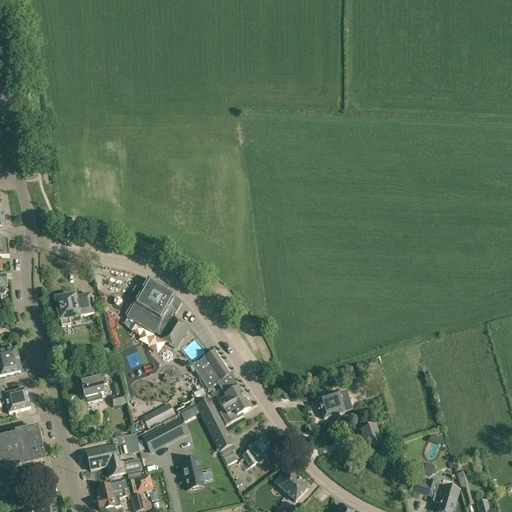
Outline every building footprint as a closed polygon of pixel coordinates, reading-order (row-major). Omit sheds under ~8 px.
[(129,310),(126,316),(128,316),(127,318),(153,334),(154,333),(159,336),(158,337),(176,349),(189,329),(171,317),(172,314),(175,316),(181,305),(175,299),(176,296),(148,280),(133,305),(134,306),(131,311),(129,310)] [(59,322),(62,322),(62,327),(70,325),(69,321),(80,318),(80,317),(94,315),(90,295),(76,298),(76,296),(55,300),(59,322)] [(0,364),(18,361),(16,350),(0,354),(0,364)] [(95,353),(99,366),(112,364),(108,350),(95,353)] [(148,351),(131,357),(137,374),(154,368),(148,351)] [(241,414),(251,409),(239,387),(237,388),(230,376),(230,375),(214,352),(205,358),(193,366),(207,391),(217,384),(224,395),(226,398),(219,402),(224,412),(219,415),(226,426),(243,416),(241,414)] [(0,378),(21,374),(18,361),(0,364),(0,378)] [(344,371),(348,384),(356,381),(352,369),(344,371)] [(103,401),(101,396),(104,395),(102,387),(107,385),(104,373),(99,375),(100,380),(82,384),(84,391),(83,391),(86,399),(88,405),(103,401)] [(354,386),(357,396),(364,394),(361,384),(354,386)] [(0,403),(6,402),(9,415),(30,411),(25,391),(4,396),(3,391),(0,391),(0,403)] [(147,409),(157,411),(161,395),(151,392),(147,409)] [(318,400),(324,420),(345,414),(338,393),(318,400)] [(111,398),(114,408),(127,405),(124,395),(111,398)] [(209,400),(197,407),(214,441),(227,434),(209,400)] [(169,406),(143,419),(148,430),(160,425),(166,422),(175,418),(169,406)] [(181,415),(184,421),(199,414),(196,407),(181,415)] [(151,453),(186,435),(179,421),(143,439),(151,453)] [(361,431),(366,448),(381,443),(375,427),(361,431)] [(0,472),(33,465),(44,462),(37,429),(0,437),(0,472)] [(220,453),(222,457),(232,452),(230,448),(233,446),(232,445),(234,444),(231,437),(229,438),(227,434),(214,441),(220,453)] [(125,439),(129,456),(139,453),(136,437),(125,439)] [(260,464),(266,460),(268,464),(275,459),(273,455),(274,455),(264,439),(249,448),(251,451),(243,456),(250,467),(258,462),(260,464)] [(106,468),(107,469),(118,466),(118,465),(116,458),(121,457),(119,447),(114,448),(114,447),(86,453),(90,472),(106,468)] [(232,452),(222,457),(227,466),(237,461),(232,452)] [(118,466),(107,469),(109,478),(125,474),(125,475),(141,471),(139,460),(123,464),(118,465),(118,466)] [(188,492),(203,488),(197,460),(181,463),(188,492)] [(278,487),(295,502),(307,489),(290,473),(284,480),(279,476),(274,482),(278,486),(278,487)] [(131,488),(133,496),(146,494),(152,493),(151,490),(152,490),(149,477),(130,482),(131,488)] [(401,490),(407,492),(406,488),(404,481),(399,482),(401,490)] [(436,485),(436,483),(429,481),(427,486),(412,482),(409,491),(432,498),(436,485)] [(460,484),(462,492),(469,490),(466,482),(460,484)] [(100,499),(97,500),(100,511),(106,510),(106,511),(115,511),(115,508),(121,507),(119,499),(133,496),(131,488),(127,489),(125,483),(110,486),(109,486),(98,488),(100,499)] [(450,490),(436,485),(432,498),(434,499),(433,503),(440,505),(438,511),(451,511),(453,508),(455,508),(457,502),(456,502),(459,492),(451,489),(450,490)] [(469,490),(462,492),(461,492),(465,503),(473,501),(470,489),(469,490)] [(130,498),(133,511),(142,511),(146,511),(143,496),(130,498)] [(493,511),(494,511),(490,511),(489,511),(487,502),(477,504),(478,511),(493,511)]
